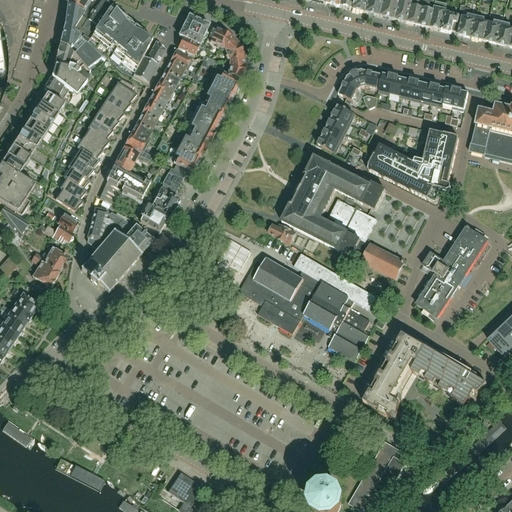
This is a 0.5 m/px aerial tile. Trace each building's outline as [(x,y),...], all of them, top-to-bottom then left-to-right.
[(81,13),(89,0),(69,0),(67,5),(81,13)] [(98,29),(112,8),(103,0),(102,0),(88,22),(98,29)] [(339,0),(326,0),(325,5),(338,8),(339,0)] [(350,11),(352,0),(339,0),(338,8),(350,11)] [(352,0),(350,11),(351,12),(351,11),(363,14),(362,14),(364,15),(364,14),(367,0),(352,0)] [(377,18),(381,0),(367,0),(364,14),(377,18)] [(393,21),(398,0),(395,0),(383,0),(379,18),(393,21)] [(406,24),(411,0),(397,0),(398,0),(393,21),(394,22),(394,21),(405,24),(406,24)] [(417,27),(422,3),(422,2),(412,0),(411,0),(406,24),(412,26),(413,26),(415,26),(415,27),(417,27)] [(432,13),(432,10),(434,3),(423,0),(422,2),(422,3),(417,27),(419,28),(419,27),(421,28),(428,30),(432,13)] [(73,33),(84,15),(81,13),(67,5),(63,25),(65,26),(73,33)] [(98,54),(122,16),(121,15),(112,8),(112,7),(112,8),(98,29),(88,45),(98,54)] [(456,33),(460,18),(462,18),(464,8),(461,7),(459,17),(444,14),(439,32),(447,34),(449,34),(449,35),(451,35),(452,32),(456,33)] [(471,40),(477,18),(469,16),(470,10),(465,9),(458,37),(471,40)] [(439,32),(444,14),(444,13),(432,10),(432,13),(428,30),(439,32)] [(108,63),(131,26),(132,25),(131,25),(132,24),(124,18),(122,16),(98,54),(108,63)] [(200,48),(210,27),(209,26),(209,27),(190,18),(189,17),(179,38),(183,40),(200,48)] [(484,43),(489,22),(485,21),(485,20),(477,18),(471,40),(484,43)] [(497,46),(502,25),(489,22),(484,43),(497,46)] [(63,25),(60,44),(76,58),(83,66),(90,73),(98,68),(104,62),(86,44),(85,43),(73,33),(65,26),(63,25)] [(120,73),(142,33),(136,27),(135,28),(132,25),(131,26),(108,63),(120,73)] [(510,49),(511,42),(511,27),(502,25),(497,46),(510,49)] [(225,51),(236,41),(235,40),(232,38),(228,36),(228,35),(227,35),(217,30),(211,44),(225,51)] [(148,85),(164,54),(165,52),(156,44),(148,58),(145,56),(152,41),(146,36),(143,33),(142,33),(120,73),(122,74),(133,79),(142,84),(143,82),(148,85)] [(195,59),(200,48),(183,40),(178,51),(195,59)] [(245,59),(243,52),(243,51),(242,50),(239,46),(236,41),(225,51),(229,63),(245,61),(245,60),(245,59)] [(80,69),(83,66),(76,58),(60,44),(54,67),(55,67),(68,70),(69,67),(77,70),(79,72),(80,69)] [(188,66),(191,60),(177,52),(171,63),(188,72),(190,67),(188,66)] [(245,72),(246,64),(245,61),(229,63),(228,75),(242,83),(245,74),(246,72),(245,72)] [(185,76),(188,72),(171,63),(165,73),(180,81),(183,83),(186,77),(185,76)] [(77,97),(87,84),(86,83),(85,84),(76,77),(74,81),(73,80),(67,76),(68,70),(55,67),(52,78),(52,77),(51,78),(64,88),(69,91),(77,97)] [(90,77),(82,70),(80,73),(79,72),(77,70),(69,67),(68,70),(67,76),(73,80),(74,81),(76,77),(85,84),(86,83),(90,77)] [(366,89),(377,91),(381,77),(363,72),(354,74),(362,91),(366,89)] [(177,86),(180,81),(165,73),(160,83),(159,84),(174,92),(174,91),(176,92),(179,87),(177,86)] [(339,96),(352,103),(358,92),(362,91),(354,74),(347,79),(339,96)] [(383,75),(379,95),(389,98),(394,78),(383,75)] [(242,87),(241,85),(224,76),(221,82),(217,80),(210,93),(221,98),(224,92),(235,97),(237,92),(240,92),(242,88),(242,87)] [(69,91),(64,88),(51,78),(44,90),(53,95),(53,94),(63,101),(69,91)] [(390,98),(391,95),(400,98),(400,100),(405,80),(394,78),(389,98),(390,98)] [(102,152),(109,144),(106,142),(113,134),(112,133),(119,124),(118,124),(125,115),(124,115),(131,106),(129,105),(137,97),(130,93),(134,88),(118,79),(118,80),(121,81),(118,85),(88,131),(89,132),(77,150),(79,151),(68,169),(70,171),(64,180),(66,181),(60,190),(62,192),(56,202),(74,214),(83,204),(79,202),(87,194),(83,191),(90,183),(87,181),(94,173),(93,172),(100,164),(96,161),(104,153),(102,152)] [(415,83),(405,80),(400,100),(410,103),(415,83)] [(426,86),(415,83),(410,103),(421,105),(426,86)] [(171,96),(174,92),(159,84),(154,94),(171,103),(174,98),(171,96)] [(436,88),(426,86),(421,105),(431,108),(436,88)] [(447,89),(446,91),(436,88),(431,108),(442,110),(447,89)] [(442,111),(443,107),(453,109),(452,112),(453,112),(457,92),(447,89),(442,110),(442,111)] [(225,115),(231,104),(235,97),(224,92),(221,98),(210,93),(207,98),(211,100),(208,106),(225,115)] [(464,114),(469,95),(457,92),(453,112),(464,114)] [(168,108),(171,103),(154,94),(148,104),(165,114),(165,113),(163,112),(166,107),(168,108)] [(19,177),(64,107),(65,106),(47,95),(0,167),(0,203),(21,217),(30,203),(26,201),(35,187),(19,177)] [(363,99),(369,111),(376,108),(378,100),(367,97),(363,99)] [(227,117),(226,115),(225,115),(208,106),(200,102),(193,114),(190,112),(188,116),(217,132),(222,122),(225,122),(227,118),(227,117)] [(162,118),(165,114),(148,104),(142,115),(143,115),(159,124),(159,123),(157,122),(160,117),(162,118)] [(511,108),(511,110),(496,106),(494,114),(490,114),(480,111),(470,153),(485,157),(485,156),(511,162),(511,108)] [(355,119),(356,117),(338,107),(336,112),(335,111),(332,117),(351,127),(355,119)] [(156,128),(159,124),(143,115),(137,125),(151,133),(154,127),(156,128)] [(217,132),(188,116),(187,119),(190,121),(184,132),(192,136),(210,145),(210,146),(217,133),(216,133),(217,132)] [(332,117),(333,118),(332,119),(331,122),(330,121),(327,127),(346,136),(351,127),(332,117)] [(148,139),(151,133),(137,125),(131,136),(148,145),(150,140),(148,139)] [(327,127),(328,127),(326,131),(325,131),(322,136),(341,146),(346,136),(327,127)] [(394,127),(389,135),(394,137),(398,129),(394,127)] [(414,164),(380,147),(377,154),(375,157),(369,168),(369,171),(368,172),(368,173),(369,173),(370,172),(381,178),(382,178),(383,179),(384,179),(383,179),(389,182),(435,205),(435,206),(436,206),(437,205),(438,205),(438,204),(441,191),(447,193),(448,193),(449,193),(450,192),(450,191),(451,191),(451,190),(451,189),(451,188),(450,187),(449,186),(448,186),(448,185),(452,171),(452,170),(455,156),(456,155),(459,141),(459,140),(458,139),(457,139),(444,136),(431,133),(431,134),(430,134),(423,163),(416,161),(414,164)] [(145,150),(148,145),(131,136),(126,146),(140,154),(143,149),(145,150)] [(210,145),(192,136),(189,142),(185,140),(179,152),(189,157),(192,151),(204,157),(206,152),(208,151),(209,152),(211,148),(210,148),(210,145)] [(322,136),(323,137),(321,141),(320,140),(316,147),(322,150),(322,149),(336,156),(341,146),(322,136)] [(61,143),(59,151),(69,154),(71,147),(61,143)] [(144,159),(124,149),(119,158),(134,165),(136,160),(142,163),(144,159)] [(197,168),(200,163),(204,157),(192,151),(189,157),(179,152),(176,158),(179,160),(173,171),(185,177),(191,179),(193,175),(196,175),(199,170),(198,170),(197,168)] [(53,160),(64,165),(67,157),(57,152),(53,160)] [(134,165),(119,158),(114,167),(128,175),(133,166),(134,165)] [(365,245),(361,242),(348,235),(347,234),(347,235),(334,228),(332,227),(321,222),(336,192),(361,205),(363,206),(375,212),(382,199),(386,192),(372,185),(371,188),(370,187),(370,188),(358,182),(359,182),(357,181),(330,167),(328,166),(320,162),(321,161),(317,159),(317,160),(316,160),(315,159),(314,161),(315,161),(307,176),(306,177),(307,178),(293,207),(291,206),(290,208),(291,208),(283,223),(282,224),(283,225),(284,225),(294,230),(294,231),(296,231),(325,246),(326,247),(327,247),(337,252),(339,253),(352,259),(358,246),(363,249),(357,261),(363,264),(362,265),(396,282),(404,264),(385,254),(371,247),(371,248),(366,245),(365,245)] [(141,203),(152,183),(145,180),(143,183),(128,175),(114,167),(106,184),(107,184),(116,190),(118,186),(123,189),(121,192),(122,193),(141,203)] [(174,199),(183,183),(182,182),(185,177),(173,171),(171,170),(162,185),(163,186),(151,208),(170,219),(175,210),(177,210),(178,209),(179,206),(180,206),(180,205),(180,204),(179,202),(174,199)] [(121,198),(123,195),(122,194),(122,193),(121,192),(116,190),(107,184),(99,200),(112,208),(117,196),(120,198),(121,198)] [(50,214),(54,205),(46,202),(42,210),(50,214)] [(338,202),(329,219),(335,222),(333,225),(332,227),(334,228),(347,235),(347,234),(348,235),(361,242),(365,245),(377,222),(338,202)] [(167,226),(170,220),(171,219),(170,219),(151,208),(148,207),(143,215),(145,216),(140,225),(144,228),(156,234),(159,236),(165,226),(166,228),(167,226)] [(29,225),(4,209),(0,215),(0,214),(8,226),(19,240),(29,225)] [(107,230),(111,215),(110,216),(108,215),(108,214),(95,210),(87,240),(102,244),(103,245),(104,245),(109,240),(108,240),(109,238),(110,239),(113,234),(114,233),(112,232),(107,230)] [(52,222),(55,218),(49,214),(46,218),(52,222)] [(79,225),(64,215),(60,221),(55,218),(52,222),(52,223),(60,228),(72,235),(75,231),(77,231),(78,228),(78,227),(79,225)] [(150,240),(141,232),(135,228),(133,231),(126,225),(127,223),(111,215),(107,230),(112,232),(114,233),(141,256),(142,255),(145,251),(145,252),(146,251),(148,248),(149,247),(152,243),(153,243),(153,242),(152,242),(150,240)] [(11,253),(19,240),(8,226),(3,230),(5,232),(7,234),(7,241),(7,248),(11,253)] [(290,247),(296,235),(281,228),(279,230),(273,227),(269,236),(272,237),(272,238),(274,239),(274,238),(277,240),(277,241),(290,247)] [(74,237),(72,235),(60,228),(56,234),(47,229),(44,234),(62,246),(64,243),(68,245),(70,243),(73,241),(73,238),(74,237)] [(150,240),(156,234),(144,228),(141,232),(150,240)] [(424,311),(437,320),(487,243),(478,237),(474,234),(469,231),(470,230),(468,228),(445,264),(431,255),(423,267),(437,276),(418,307),(424,311)] [(131,268),(135,264),(136,263),(137,262),(140,257),(141,258),(142,257),(141,256),(114,233),(113,234),(110,239),(109,238),(108,240),(109,240),(104,245),(103,245),(102,246),(103,247),(98,252),(98,251),(96,253),(97,253),(92,259),(92,258),(91,259),(91,260),(87,265),(86,265),(85,266),(86,267),(82,270),(80,271),(81,272),(82,273),(82,272),(83,274),(83,273),(89,279),(91,280),(89,282),(91,283),(90,283),(95,287),(96,287),(97,288),(99,286),(100,287),(106,293),(107,294),(108,295),(108,294),(109,295),(110,294),(109,294),(113,289),(113,290),(114,289),(114,288),(119,283),(120,282),(124,276),(125,276),(126,275),(125,275),(130,269),(131,270),(132,269),(131,268)] [(294,349),(307,357),(305,360),(329,374),(337,360),(353,369),(376,329),(320,296),(327,284),(266,248),(259,261),(257,259),(243,286),(246,287),(231,316),(257,331),(259,328),(285,344),(294,349)] [(63,268),(68,259),(52,250),(44,265),(59,274),(59,273),(61,273),(63,270),(63,268)] [(18,267),(8,259),(5,263),(14,271),(18,267)] [(14,271),(5,263),(1,267),(10,275),(14,271)] [(342,274),(346,267),(336,263),(333,269),(342,274)] [(54,284),(60,275),(59,274),(44,265),(41,264),(32,280),(50,290),(51,289),(53,288),(54,286),(54,284)] [(10,275),(1,267),(0,268),(0,273),(6,279),(10,275)] [(477,267),(471,277),(475,279),(481,270),(477,267)] [(23,297),(16,307),(32,318),(35,314),(35,313),(39,307),(23,297)] [(10,312),(7,316),(24,328),(27,325),(28,325),(29,324),(30,323),(32,321),(31,320),(32,319),(32,318),(16,307),(15,308),(11,313),(10,312)] [(1,314),(1,315),(1,316),(1,317),(2,318),(3,319),(6,321),(2,327),(18,339),(21,335),(21,333),(24,328),(7,316),(5,315),(2,313),(1,314)] [(383,331),(390,318),(383,314),(375,326),(383,331)] [(0,340),(11,348),(14,344),(15,344),(18,339),(2,327),(0,326),(0,340)] [(511,331),(507,326),(498,335),(511,348),(511,331)] [(504,359),(511,352),(511,348),(498,335),(489,343),(504,359)] [(487,385),(417,345),(403,337),(364,404),(380,413),(381,411),(389,415),(387,418),(397,423),(400,406),(391,400),(413,362),(417,365),(412,374),(420,379),(423,374),(428,377),(426,382),(434,387),(437,382),(442,385),(439,390),(448,395),(450,390),(456,393),(452,399),(463,408),(471,399),(470,399),(474,392),(477,394),(481,390),(486,386),(487,385)] [(0,356),(4,360),(7,355),(7,354),(9,352),(11,348),(0,340),(0,356)] [(503,419),(466,453),(473,460),(510,427),(503,419)] [(0,426),(0,431),(40,457),(45,449),(3,422),(0,426)] [(389,494),(406,466),(410,468),(412,466),(415,461),(396,450),(385,444),(371,467),(372,467),(370,470),(370,471),(371,471),(369,473),(368,476),(367,475),(366,477),(365,479),(364,479),(349,505),(360,511),(374,511),(387,492),(389,494)] [(46,462),(88,489),(94,480),(52,453),(46,462)] [(460,458),(430,485),(437,492),(467,465),(460,458)] [(193,505),(203,490),(202,490),(181,476),(181,475),(168,494),(183,504),(177,511),(194,511),(190,509),(193,505)] [(314,497),(311,508),(313,511),(343,511),(345,504),(341,494),(325,485),(321,490),(318,493),(314,497)] [(142,511),(122,499),(117,507),(124,511),(142,511)]
